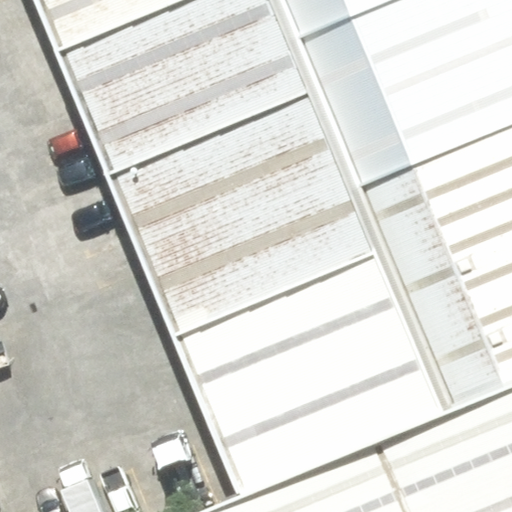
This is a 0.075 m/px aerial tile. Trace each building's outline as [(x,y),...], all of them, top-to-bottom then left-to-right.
[(143,0),(59,0),(72,29),(143,0)] [(307,29),(295,0),(143,0),(72,29),(124,158),(328,76),(307,29)] [(295,0),(307,29),(373,0),(295,0)] [(511,0),(373,0),(307,29),(328,76),(372,172),(511,111),(511,0)] [(372,172),(328,76),(124,158),(188,316),(399,234),(372,172)] [(511,111),(372,172),(399,234),(473,403),(511,386),(511,111)] [(473,403),(399,234),(188,316),(259,491),(473,403)] [(511,511),(511,401),(235,511),(511,511)] [(138,511),(111,455),(62,479),(77,511),(138,511)] [(14,511),(0,477),(0,511),(14,511)]
